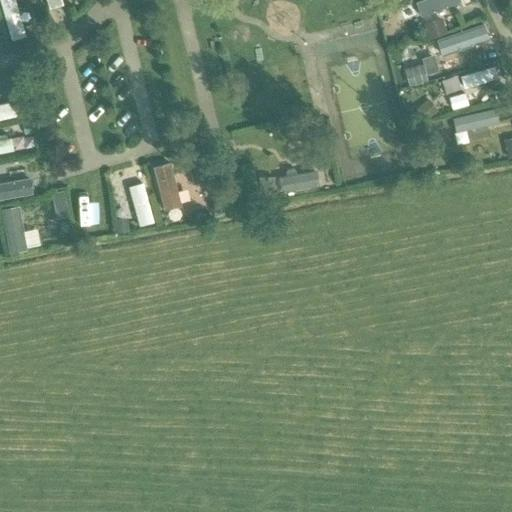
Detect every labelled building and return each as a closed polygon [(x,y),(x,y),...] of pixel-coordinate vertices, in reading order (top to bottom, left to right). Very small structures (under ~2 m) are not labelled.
[(17,0),(0,0),(0,1),(11,40),(28,36),(17,0)] [(63,0),(46,0),(50,9),(65,5),(63,0)] [(413,0),(412,0),(418,18),(463,3),(462,0),(413,0)] [(436,36),(441,55),(489,40),(483,20),(448,31),(444,17),(427,23),(431,36),(436,36)] [(275,61),(279,109),(304,107),(299,59),(275,61)] [(402,67),(407,84),(423,79),(418,62),(402,67)] [(496,65),(440,80),(444,95),(499,80),(496,65)] [(25,97),(0,102),(0,120),(28,114),(25,97)] [(497,106),(451,116),(456,132),(450,135),(451,147),(464,144),(463,131),(501,123),(497,106)] [(20,135),(0,138),(0,154),(28,148),(26,135),(35,131),(32,120),(17,122),(20,135)] [(175,163),(154,168),(166,209),(185,206),(175,163)] [(140,166),(110,173),(120,219),(152,213),(140,166)] [(29,177),(0,182),(0,202),(34,194),(29,177)] [(51,229),(30,229),(9,229),(9,245),(53,244),(51,229)]
